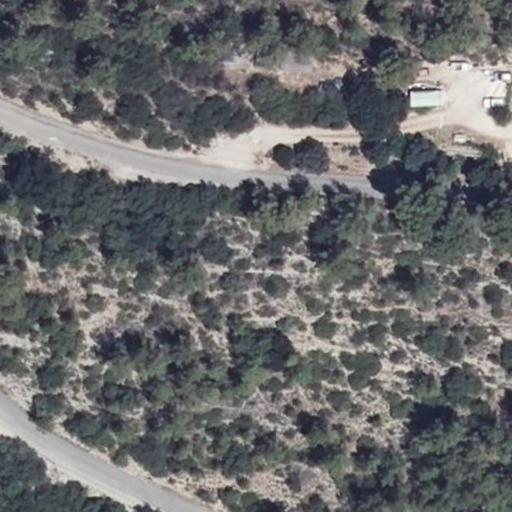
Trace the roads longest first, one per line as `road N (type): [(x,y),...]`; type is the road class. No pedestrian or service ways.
road 1 (unclassified): [(0,109),(178,171),(511,198)]
road 2 (unclassified): [(180,511),(103,480),(0,406)]
